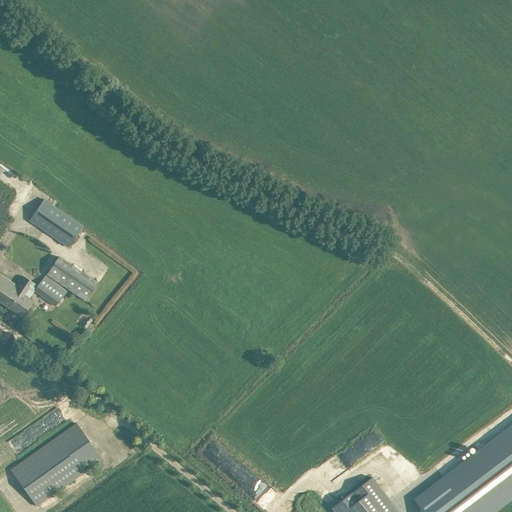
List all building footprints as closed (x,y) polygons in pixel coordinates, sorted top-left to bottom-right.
[(30,221),(69,247),(83,225),(44,199),(30,221)] [(86,301),(98,283),(59,256),(46,274),(86,301)] [(23,276),(17,285),(0,274),(0,301),(23,317),(33,302),(24,295),(33,282),(23,276)] [(45,275),(40,281),(34,289),(55,306),(66,291),(45,275)] [(87,329),(93,321),(89,318),(82,326),(87,329)] [(37,505),(94,465),(102,459),(77,423),(11,470),(37,505)] [(443,477),(414,499),(424,511),(491,511),(511,496),(511,426),(444,478),(443,477)] [(367,457),(384,441),(373,429),(356,444),(367,457)] [(335,511),(398,511),(372,477),(332,508),(335,511)]
